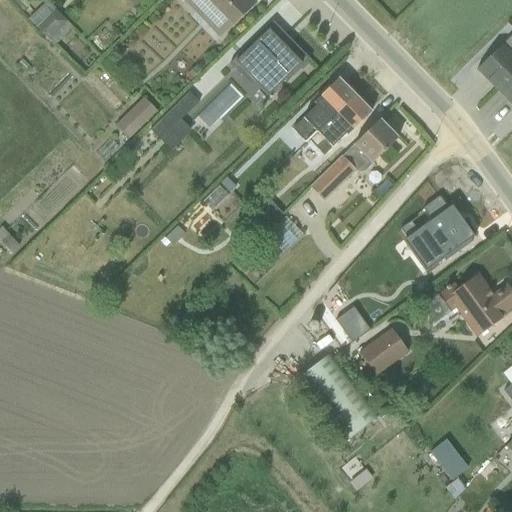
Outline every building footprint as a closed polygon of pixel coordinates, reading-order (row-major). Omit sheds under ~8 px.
[(186,0),(219,35),(258,0),(257,0),(186,0)] [(33,31),(49,26),(41,3),(25,9),(33,31)] [(275,95),(309,62),(271,24),(227,67),(251,91),(261,81),(275,95)] [(499,92),(511,78),(511,33),(476,71),(499,92)] [(511,78),(499,92),(511,104),(511,78)] [(274,139),(293,158),(353,97),(337,81),(296,122),(293,120),(274,139)] [(182,110),(193,126),(230,101),(219,85),(182,110)] [(328,155),(370,114),(353,97),(293,158),(302,166),(297,171),(306,180),(329,157),(328,155)] [(154,114),(140,100),(110,130),(124,144),(154,114)] [(365,171),(396,141),(378,122),(309,189),(322,203),(354,172),(358,173),(362,173),(365,171)] [(420,271),(475,231),(447,192),(392,233),(420,271)] [(301,238),(281,217),(249,247),(269,268),(301,238)] [(469,340),(511,309),(511,298),(501,283),(486,294),(472,275),(439,298),(469,340)] [(329,333),(340,320),(315,300),(305,313),(329,333)] [(403,353),(387,332),(354,357),(370,378),(403,353)] [(326,355),(291,382),(341,448),(377,421),(326,355)] [(501,461),(511,449),(511,431),(508,428),(488,448),(501,461)] [(348,468),(335,479),(345,491),(358,479),(348,468)]
